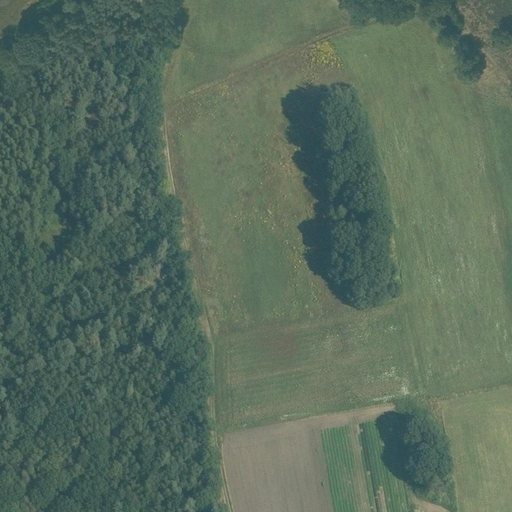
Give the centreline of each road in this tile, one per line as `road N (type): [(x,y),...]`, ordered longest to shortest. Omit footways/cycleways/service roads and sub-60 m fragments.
road 1 (track): [(135,0),(194,295),(224,511)]
road 2 (track): [(419,0),(161,109)]
